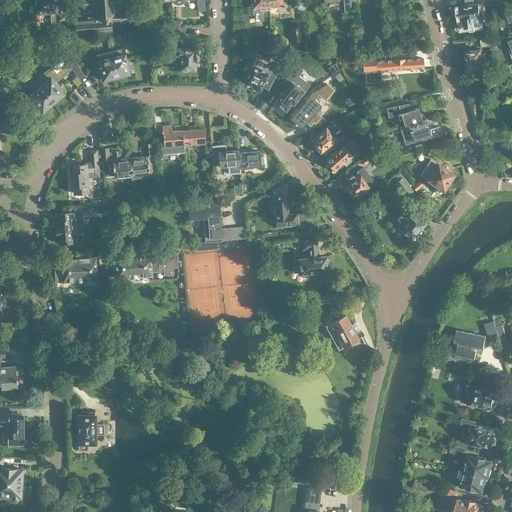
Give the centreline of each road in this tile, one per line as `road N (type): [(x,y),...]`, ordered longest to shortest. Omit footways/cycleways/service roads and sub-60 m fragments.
road 1 (residential): [(395,301),(268,124),(218,97)]
road 2 (residential): [(50,511),(54,376),(32,250)]
road 3 (residential): [(356,511),(362,442),(395,301)]
road 4 (residential): [(42,165),(111,104),(218,97)]
road 5 (residential): [(481,185),(431,0)]
road 6 (residential): [(395,301),(481,185)]
